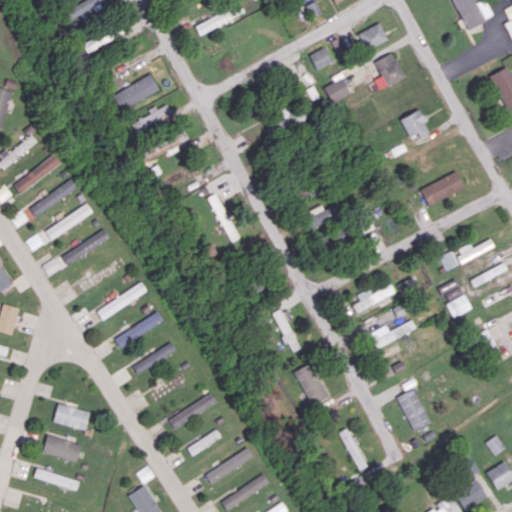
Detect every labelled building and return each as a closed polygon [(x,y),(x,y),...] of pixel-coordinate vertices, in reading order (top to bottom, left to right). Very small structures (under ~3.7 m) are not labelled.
[(322,12),(314,0),(305,5),(312,17),(322,12)] [(467,0),(455,6),(465,29),(493,16),(484,0),(467,0)] [(244,12),(239,2),(194,24),(199,34),(244,12)] [(511,18),(503,23),(511,41),(511,18)] [(387,39),(379,22),(356,33),(364,50),(387,39)] [(114,24),(82,43),(87,53),(120,33),(114,24)] [(330,62),(324,47),(309,53),(315,68),(330,62)] [(380,75),(373,79),(378,88),(403,76),(391,52),(373,60),(380,75)] [(510,121),(511,120),(511,76),(507,66),(488,74),(510,121)] [(159,91),(151,75),(112,92),(120,109),(159,91)] [(350,93),(341,77),(323,87),(331,102),(350,93)] [(0,128),(12,91),(0,87),(0,128)] [(282,112),(285,119),(266,127),(270,136),(315,115),(308,100),(282,112)] [(130,121),(135,131),(171,114),(166,104),(157,108),(130,121)] [(417,132),(419,136),(428,132),(423,122),(425,121),(419,109),(399,118),(408,136),(417,132)] [(0,155),(0,165),(2,168),(37,142),(31,133),(0,155)] [(175,133),(149,147),(154,156),(166,150),(169,154),(178,149),(175,144),(187,137),(184,133),(177,136),(175,133)] [(20,193),(60,161),(53,153),(13,184),(20,193)] [(164,179),(168,186),(187,176),(189,181),(202,174),(195,162),(164,179)] [(428,205),(463,186),(455,170),(419,189),(428,205)] [(33,214),(78,189),(72,180),(28,204),(33,214)] [(11,194),(4,184),(0,186),(0,201),(0,202),(11,194)] [(303,213),(312,229),(351,207),(345,197),(323,209),(320,203),(303,213)] [(45,230),(51,239),(92,211),(86,202),(45,230)] [(28,218),(21,209),(10,217),(16,226),(28,218)] [(363,232),(373,228),(367,216),(358,220),(363,232)] [(60,252),(65,262),(110,240),(106,231),(60,252)] [(25,240),(32,250),(43,243),(37,232),(25,240)] [(471,247),(469,242),(454,249),(461,262),(493,245),(489,238),(471,247)] [(437,256),(445,270),(458,263),(450,249),(437,256)] [(60,267),(53,257),(42,264),(48,274),(60,267)] [(468,279),(472,287),(506,269),(502,262),(468,279)] [(0,289),(10,284),(0,264),(0,289)] [(416,285),(411,276),(396,285),(401,294),(416,285)] [(461,293),(454,278),(437,286),(444,301),(461,293)] [(147,290),(141,281),(96,309),(101,318),(147,290)] [(359,300),(351,304),(355,312),(394,293),(390,283),(370,292),(368,288),(356,294),(359,300)] [(470,308),(462,293),(444,303),(452,317),(470,308)] [(0,330),(11,334),(18,307),(2,303),(0,308),(0,330)] [(286,320),(292,317),(286,306),(272,314),(291,352),(300,347),(286,320)] [(163,319),(157,310),(114,338),(120,347),(163,319)] [(385,324),(369,332),(376,347),(415,328),(411,319),(388,330),(385,324)] [(391,365),(396,373),(405,368),(401,360),(391,365)] [(295,369),(311,407),(328,400),(312,362),(295,369)] [(150,391),(156,401),(188,380),(182,371),(150,391)] [(396,396),(412,430),(429,422),(413,388),(396,396)] [(167,418),(173,427),(216,401),(211,392),(167,418)] [(88,409),(56,404),(53,423),(86,428),(88,409)] [(366,465),(345,427),(337,432),(358,469),(366,465)] [(191,455),(221,436),(216,428),(186,447),(191,455)] [(75,462),(81,444),(47,433),(42,451),(75,462)] [(504,447),(495,434),(484,441),(493,455),(504,447)] [(204,471),(208,481),(253,458),(248,448),(204,471)] [(511,479),(511,476),(504,460),(484,470),(494,489),(511,479)] [(154,476),(147,465),(136,471),(142,483),(154,476)] [(33,476),(75,490),(78,481),(36,467),(33,476)] [(269,483),(264,474),(220,499),(225,508),(269,483)] [(485,496),(475,478),(452,491),(463,509),(485,496)] [(128,494),(139,511),(161,511),(144,484),(128,494)] [(435,503),(437,506),(426,511),(460,511),(450,494),(435,503)] [(287,511),(283,503),(266,511),(287,511)]
